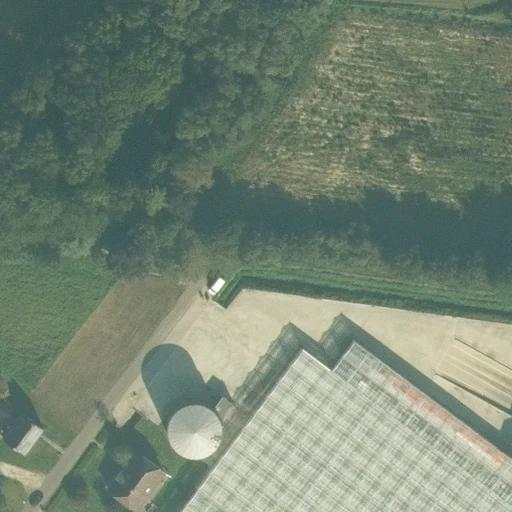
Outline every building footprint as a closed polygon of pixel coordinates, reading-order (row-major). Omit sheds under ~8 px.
[(177,14),(163,40),(157,52),(178,63),(190,40),(198,25),(177,14)] [(88,162),(47,137),(40,148),(81,173),(88,162)] [(117,187),(90,220),(102,230),(109,222),(121,232),(142,207),(117,187)] [(511,511),(511,457),(511,458),(353,339),(330,369),(302,347),(175,511),(511,511)] [(221,395),(212,407),(217,414),(219,422),(233,404),(221,395)] [(43,426),(21,411),(3,398),(0,402),(0,415),(12,424),(3,437),(24,452),(43,426)] [(128,459),(108,487),(136,508),(163,470),(140,453),(133,463),(128,459)]
